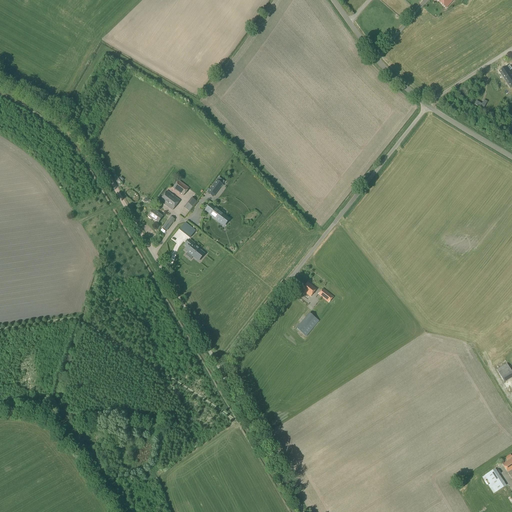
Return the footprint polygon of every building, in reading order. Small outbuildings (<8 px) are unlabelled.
[(446,8),(453,0),(437,0),(446,8)] [(505,63),(498,68),(503,76),(510,71),(505,63)] [(511,73),(510,71),(503,76),(509,85),(511,83),(511,73)] [(476,101),(474,104),(483,109),(487,102),(484,101),(482,104),(476,101)] [(183,196),(189,189),(178,181),(173,188),(183,196)] [(213,198),(216,193),(222,185),(217,181),(211,189),(207,194),(213,198)] [(172,210),(180,201),(167,191),(160,201),(172,210)] [(192,199),(185,208),(189,212),(197,203),(192,199)] [(223,221),(223,222),(224,221),(225,223),(225,222),(226,223),(228,221),(229,219),(210,205),(206,210),(211,214),(210,216),(217,221),(220,223),(222,220),(223,221)] [(158,223),(162,217),(153,210),(148,217),(152,220),(153,219),(158,223)] [(170,226),(175,220),(171,217),(166,223),(170,226)] [(185,223),(179,230),(190,238),(195,231),(185,223)] [(187,253),(192,257),(193,257),(197,260),(202,253),(198,249),(198,248),(197,247),(196,248),(188,241),(185,245),(187,247),(185,250),(187,252),(187,253)] [(310,297),(316,289),(308,283),(302,290),(310,297)] [(329,303),(333,297),(323,289),(318,295),(329,303)] [(306,337),(319,321),(309,313),(296,328),(306,337)] [(489,348),(495,345),(492,340),(490,341),(489,339),(485,341),(489,348)] [(511,356),(506,360),(509,365),(508,366),(507,364),(496,370),(504,383),(511,377),(511,356)] [(511,458),(502,465),(511,479),(511,458)] [(493,494),(506,486),(495,469),(484,476),(490,484),(488,485),(493,494)]
